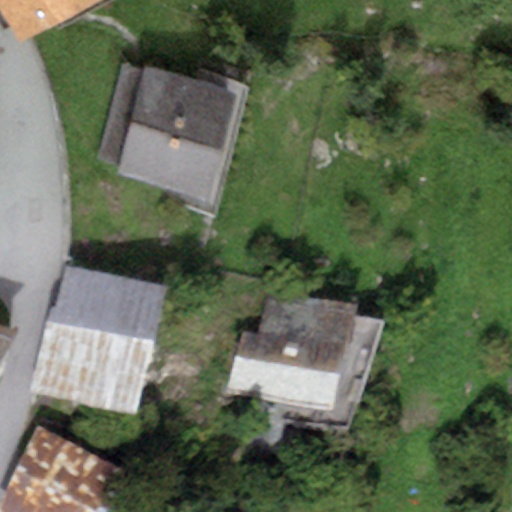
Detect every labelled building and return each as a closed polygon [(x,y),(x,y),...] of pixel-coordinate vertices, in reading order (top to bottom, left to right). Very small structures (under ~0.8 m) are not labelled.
[(0,0),(0,16),(16,45),(100,0),(0,0)] [(237,93),(145,66),(144,71),(122,65),(94,160),(118,167),(115,175),(205,201),(237,93)] [(169,306),(67,280),(56,323),(50,321),(28,409),(136,436),(169,306)] [(358,322),(269,297),(257,340),(242,336),(224,397),(281,414),(278,426),(349,446),(380,338),(355,331),(358,322)] [(0,384),(13,359),(0,352),(0,384)] [(121,511),(130,495),(38,438),(3,511),(121,511)]
